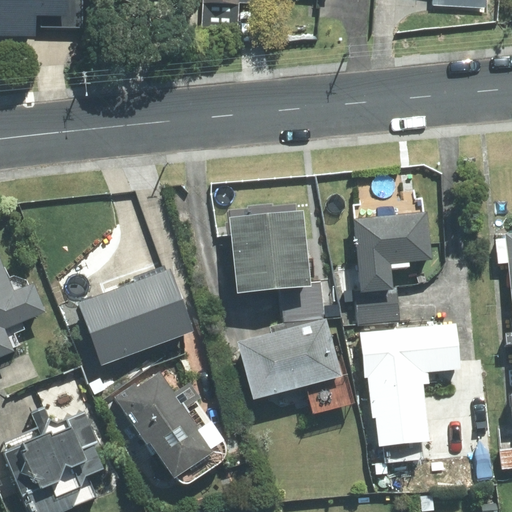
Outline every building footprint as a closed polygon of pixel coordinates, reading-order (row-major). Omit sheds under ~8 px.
[(0,0),(0,34),(38,35),(39,12),(69,13),(68,0),(0,0)] [(203,0),(203,28),(239,30),(240,3),(266,5),(265,0),(203,0)] [(328,318),(325,319),(322,281),(311,282),(305,210),(232,216),(238,291),(279,287),(283,330),(240,342),(255,399),(343,376),(328,318)] [(429,212),(355,219),(362,291),(359,292),(367,376),(462,367),(457,322),(402,328),(396,262),(434,259),(429,212)] [(0,251),(0,356),(15,350),(6,329),(48,311),(36,283),(17,291),(0,251)] [(172,269),(83,302),(106,364),(195,330),(172,269)] [(161,368),(117,397),(173,478),(217,448),(161,368)] [(3,443),(32,511),(58,511),(99,495),(90,475),(109,467),(84,409),(3,443)] [(484,428),(443,432),(447,470),(487,466),(484,428)] [(511,448),(502,450),(504,469),(511,468),(511,448)]
